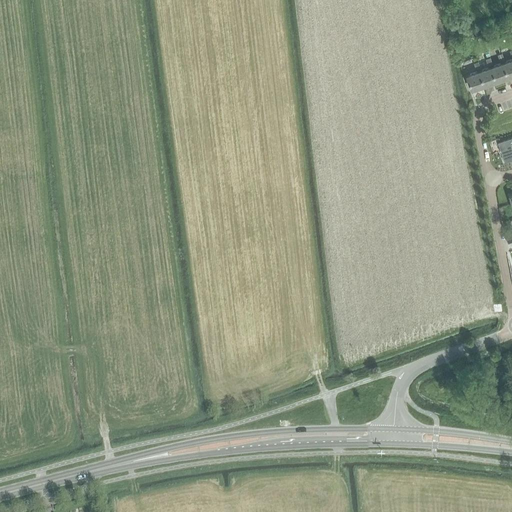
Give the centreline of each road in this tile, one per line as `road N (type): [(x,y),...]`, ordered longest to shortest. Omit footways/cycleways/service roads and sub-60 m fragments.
road 1 (primary): [(393,429),(229,436),(91,471)]
road 2 (primary): [(91,471),(248,449),(393,444)]
road 3 (tertiary): [(511,331),(404,374),(393,429)]
